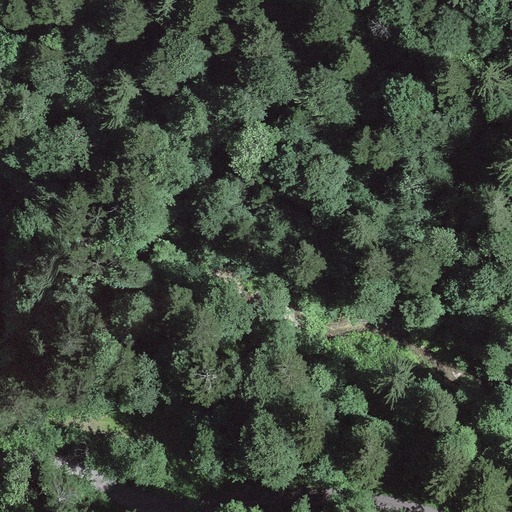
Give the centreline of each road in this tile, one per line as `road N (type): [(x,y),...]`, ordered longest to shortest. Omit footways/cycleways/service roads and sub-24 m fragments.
road 1 (track): [(0,462),(67,467),(144,505),(183,509),(307,494),(418,511)]
road 2 (track): [(0,433),(60,424),(141,433)]
